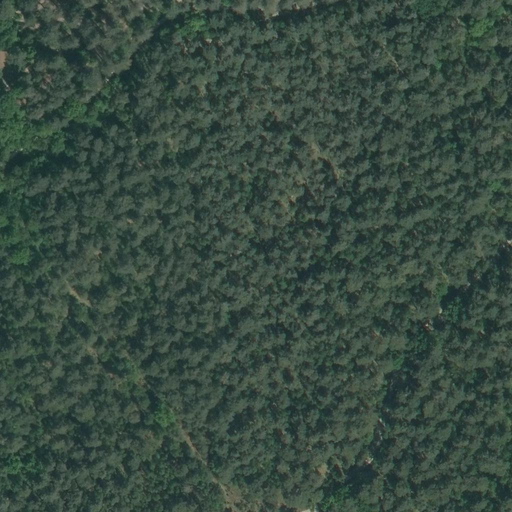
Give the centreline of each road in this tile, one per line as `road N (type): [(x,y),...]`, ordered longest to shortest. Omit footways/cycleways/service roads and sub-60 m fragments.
road 1 (track): [(325,511),(375,442),(398,344),(511,220)]
road 2 (track): [(176,6),(90,92),(0,163)]
